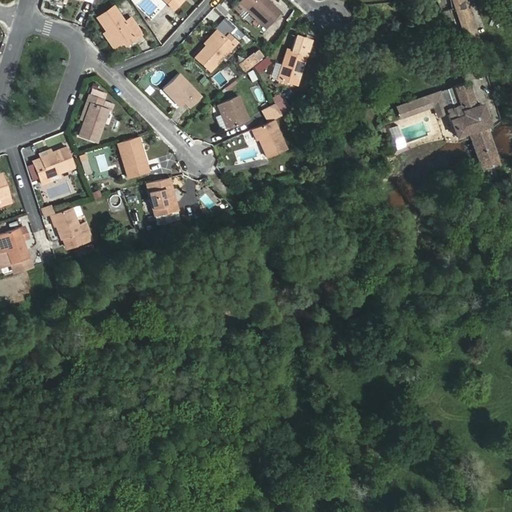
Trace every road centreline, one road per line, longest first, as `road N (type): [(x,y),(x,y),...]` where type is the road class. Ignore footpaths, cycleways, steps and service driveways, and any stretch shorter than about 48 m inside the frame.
road 1 (residential): [(79,45),(59,121),(0,139)]
road 2 (residential): [(110,73),(166,49),(210,0)]
road 3 (residential): [(110,73),(197,161)]
